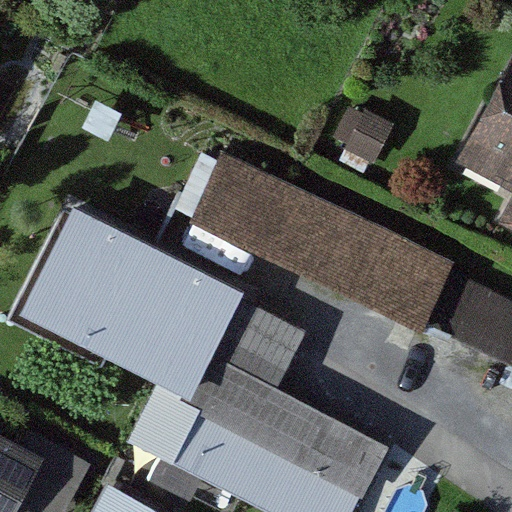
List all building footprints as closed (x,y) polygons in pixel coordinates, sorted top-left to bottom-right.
[(511,86),(482,143),(511,158),(511,86)] [(511,283),(240,148),(211,206),(511,356),(511,283)] [(241,315),(74,233),(39,304),(113,340),(100,366),(204,418),(185,456),(299,511),(373,511),(410,439),(292,381),(322,319),(255,286),(241,315)] [(18,511),(53,441),(0,415),(0,511),(18,511)] [(112,456),(82,511),(173,511),(183,493),(112,456)]
